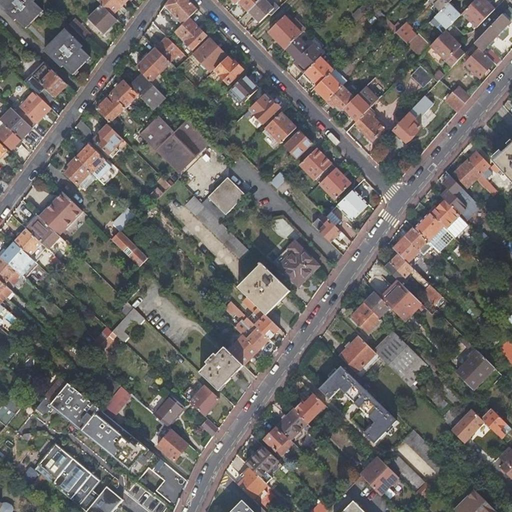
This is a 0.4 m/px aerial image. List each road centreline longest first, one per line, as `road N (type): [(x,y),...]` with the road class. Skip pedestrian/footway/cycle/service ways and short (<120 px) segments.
road 1 (residential): [(401,202),(231,441),(193,511)]
road 2 (residential): [(201,0),(401,202)]
road 3 (residential): [(0,212),(156,0)]
road 4 (residential): [(511,73),(401,202)]
